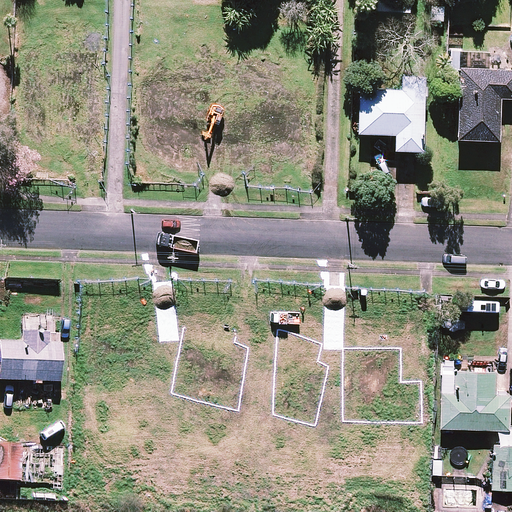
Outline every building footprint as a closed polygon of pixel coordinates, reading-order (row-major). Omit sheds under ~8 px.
[(408,14),(408,0),(373,0),(372,11),(408,14)] [(85,42),(58,40),(58,51),(84,52),(85,42)] [(87,65),(23,62),(21,105),(58,107),(57,121),(84,123),(87,65)] [(511,72),(459,70),(456,140),(496,142),(499,100),(511,100),(511,72)] [(393,151),(420,152),(422,97),(426,97),(427,79),(400,78),(400,91),(358,89),(356,134),(393,136),(393,151)] [(211,84),(144,81),(142,125),(209,128),(211,84)] [(304,147),(306,102),(237,99),(235,144),(304,147)] [(0,379),(56,384),(59,344),(44,343),(45,332),(22,330),(21,344),(0,342),(0,379)] [(148,376),(149,334),(83,332),(82,389),(114,389),(114,375),(148,376)] [(230,355),(187,344),(173,403),(227,415),(235,383),(224,381),(230,355)] [(318,358),(281,350),(266,414),(313,424),(324,378),(314,375),(318,358)] [(399,352),(358,351),(356,416),(414,417),(414,388),(398,388),(399,352)] [(493,396),(494,372),(450,369),(447,426),(507,429),(509,396),(493,396)] [(245,432),(226,430),(224,459),(242,461),(245,432)] [(64,447),(28,444),(25,474),(61,477),(64,447)] [(492,489),(511,489),(511,444),(493,444),(492,489)]
